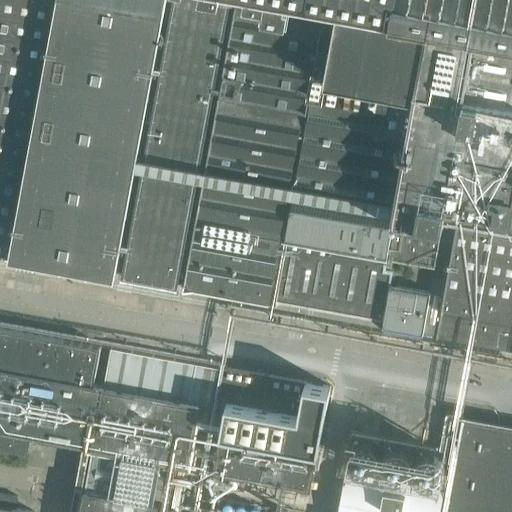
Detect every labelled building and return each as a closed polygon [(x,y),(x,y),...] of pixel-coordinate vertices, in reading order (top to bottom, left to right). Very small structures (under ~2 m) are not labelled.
[(511,0),(0,0),(0,253),(116,275),(117,270),(124,271),(123,276),(177,286),(178,281),(184,282),(183,288),(271,304),(383,324),(382,331),(383,331),(384,325),(422,332),(421,338),(422,338),(423,332),(437,335),(436,340),(437,341),(438,335),(511,348),(511,234),(494,231),(497,211),(511,214),(511,0)] [(0,325),(0,428),(84,444),(71,511),(180,511),(189,464),(241,473),(245,474),(258,476),(311,486),(318,449),(319,449),(331,386),(329,385),(305,381),(226,367),(112,346),(105,384),(94,382),(101,344),(0,325)] [(449,435),(459,437),(463,417),(453,415),(449,435)] [(463,417),(459,437),(456,452),(352,433),(346,467),(379,473),(378,476),(346,471),(339,511),(511,511),(511,428),(464,420),(465,418),(463,417)] [(0,449),(26,454),(29,440),(34,441),(34,438),(29,437),(30,436),(0,430),(0,449)] [(281,501),(297,504),(299,492),(284,489),(281,501)] [(0,511),(34,511),(35,511),(16,508),(18,496),(0,493),(0,511)]
